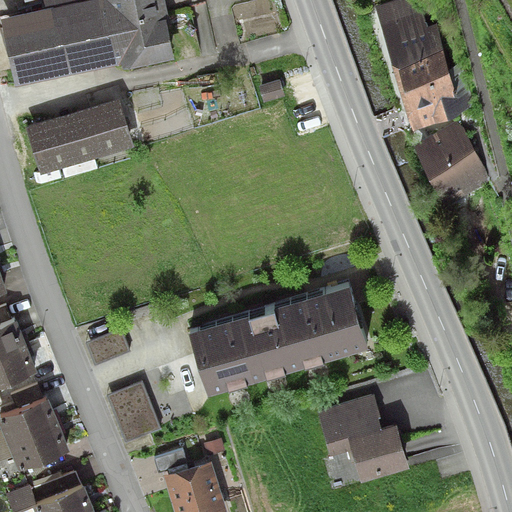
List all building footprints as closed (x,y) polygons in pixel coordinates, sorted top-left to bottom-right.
[(43,0),(46,9),(1,19),(16,87),(122,64),(124,70),(175,59),(166,17),(169,17),(165,0),(43,0)] [(396,0),(375,6),(393,72),(444,50),(438,25),(429,26),(418,0),(396,0)] [(444,50),(393,72),(415,132),(454,120),(450,102),(456,97),(444,50)] [(280,79),(259,85),(265,102),(285,96),(280,79)] [(120,99),(27,127),(41,174),(134,147),(120,99)] [(414,145),(445,205),(490,181),(460,122),(414,145)] [(351,287),(190,334),(209,396),(370,349),(351,287)] [(0,327),(12,323),(5,305),(0,307),(0,327)] [(0,358),(27,348),(17,321),(12,323),(0,327),(0,358)] [(120,330),(87,342),(95,364),(128,352),(120,330)] [(38,373),(27,348),(0,358),(0,386),(7,384),(33,374),(38,373)] [(44,400),(33,374),(7,384),(20,410),(44,400)] [(143,381),(109,395),(127,441),(162,428),(143,381)] [(374,393),(316,412),(330,456),(352,450),(362,483),(410,469),(397,424),(382,429),(379,419),(382,418),(374,393)] [(20,410),(0,417),(0,424),(2,429),(9,446),(61,425),(50,397),(44,400),(20,410)] [(61,425),(9,446),(13,457),(20,473),(72,452),(61,425)] [(9,446),(2,429),(0,430),(0,460),(13,457),(9,446)] [(204,443),(208,456),(226,450),(222,437),(204,443)] [(183,447),(155,456),(160,471),(168,468),(187,463),(188,462),(183,447)] [(170,473),(164,475),(175,511),(227,511),(212,461),(188,468),(170,473)] [(188,468),(187,463),(168,468),(170,473),(188,468)] [(30,488),(38,506),(85,487),(76,471),(30,488)] [(7,494),(13,511),(22,511),(33,507),(38,506),(30,488),(29,485),(7,494)] [(94,511),(85,487),(38,506),(33,507),(35,511),(94,511)]
